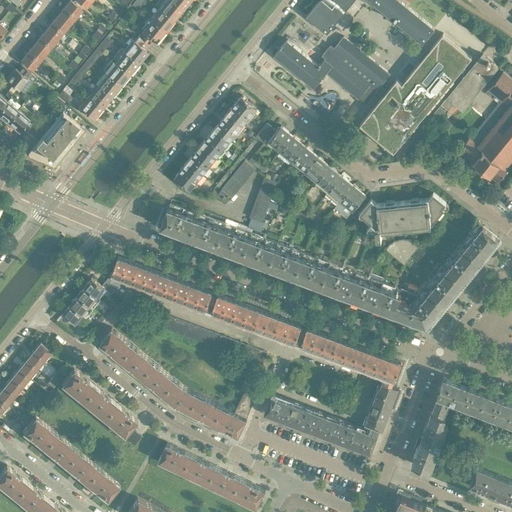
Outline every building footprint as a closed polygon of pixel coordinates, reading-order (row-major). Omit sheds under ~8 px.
[(70,0),(69,0),(64,7),(75,16),(81,9),(70,0)] [(183,8),(173,0),(166,0),(160,8),(174,19),(183,8)] [(318,0),(307,15),(323,28),(323,29),(327,32),(353,0),(370,0),(394,19),(393,19),(394,20),(395,20),(422,42),(435,27),(401,0),(318,0)] [(64,7),(58,14),(69,24),(75,16),(64,7)] [(174,19),(160,8),(151,19),(165,31),(174,19)] [(63,31),(69,24),(58,14),(52,22),(63,31)] [(165,31),(151,19),(142,30),(138,35),(149,44),(153,39),(156,41),(165,31)] [(52,22),(45,29),(57,39),(63,31),(52,22)] [(45,29),(40,36),(51,46),(57,39),(45,29)] [(383,95),(360,124),(394,151),(472,56),(443,32),(429,49),(420,61),(402,82),(397,78),(387,90),(381,84),(376,90),(383,95)] [(149,44),(138,35),(134,40),(125,51),(139,62),(148,51),(145,49),(149,44)] [(287,39),(281,47),(275,54),(314,86),(321,77),(323,79),(326,76),(324,74),(326,72),(358,98),(359,97),(366,102),(374,92),(377,90),(390,73),(344,35),(331,50),(328,47),(322,54),(326,57),(321,63),(320,62),(318,64),(287,39)] [(51,46),(40,36),(34,44),(45,53),(51,46)] [(34,44),(28,51),(39,61),(45,53),(34,44)] [(28,51),(21,59),(33,68),(39,61),(28,51)] [(86,55),(80,51),(77,55),(81,58),(81,59),(83,60),(86,55)] [(139,62),(125,51),(116,62),(130,73),(139,62)] [(466,74),(441,103),(448,109),(449,109),(453,113),(460,106),(463,108),(498,65),(496,64),(494,62),(486,56),(483,53),(481,55),(480,56),(466,74)] [(130,73),(116,62),(112,58),(103,70),(107,73),(121,84),(130,73)] [(18,88),(29,75),(35,80),(37,77),(31,72),(22,65),(18,69),(15,67),(6,78),(18,88)] [(469,137),(459,149),(477,163),(476,165),(475,165),(476,166),(485,173),(485,174),(486,173),(487,172),(499,181),(508,169),(505,167),(511,159),(511,158),(511,76),(504,70),(503,69),(485,91),(493,97),(499,102),(502,99),(507,104),(508,102),(511,104),(510,106),(507,105),(505,108),(506,110),(505,112),(504,113),(498,120),(498,121),(492,128),(491,129),(485,136),(482,134),(475,142),(469,137)] [(121,84),(107,73),(98,84),(112,95),(121,84)] [(78,80),(73,76),(70,80),(75,84),(78,80)] [(112,95),(98,84),(89,95),(103,106),(112,95)] [(73,97),(63,89),(58,94),(69,103),(73,97)] [(0,111),(9,101),(0,93),(0,111)] [(65,102),(55,94),(51,100),(60,107),(65,102)] [(241,94),(236,101),(228,111),(244,123),(257,107),(241,94)] [(103,106),(89,95),(80,106),(93,117),(103,106)] [(9,101),(0,111),(0,114),(10,123),(20,111),(9,101)] [(440,105),(433,113),(439,118),(446,110),(440,105)] [(24,106),(20,111),(10,123),(19,130),(21,127),(26,131),(33,122),(31,120),(35,115),(24,106)] [(54,166),(84,129),(62,110),(45,131),(38,140),(35,143),(27,154),(54,166)] [(228,111),(222,118),(215,127),(230,140),(244,123),(228,111)] [(38,140),(45,131),(33,122),(26,131),(38,140)] [(272,126),(267,122),(259,131),(264,135),(272,126)] [(281,125),(277,130),(269,139),(269,140),(281,150),(293,134),(281,125)] [(272,126),(264,135),(269,139),(277,130),(272,126)] [(217,156),(230,140),(215,127),(201,143),(217,156)] [(305,144),(293,134),(281,150),(293,160),(305,144)] [(255,139),(244,151),(247,154),(257,141),(255,139)] [(204,172),(217,156),(201,143),(188,159),(204,172)] [(317,154),(305,144),(293,160),(305,170),(317,154)] [(244,151),(231,168),(233,170),(247,154),(244,151)] [(329,164),(317,154),(305,170),(317,179),(329,164)] [(188,159),(183,166),(175,176),(190,189),(204,172),(188,159)] [(245,159),(241,164),(251,171),(254,167),(245,159)] [(241,164),(238,169),(247,176),(251,171),(241,164)] [(341,174),(329,164),(317,179),(329,189),(341,174)] [(231,168),(218,183),(221,186),(233,170),(231,168)] [(238,169),(234,173),(243,181),(247,176),(238,169)] [(243,181),(234,173),(230,178),(239,185),(243,181)] [(353,183),(341,174),(329,189),(341,199),(353,183)] [(277,181),(266,177),(264,182),(275,187),(277,181)] [(230,178),(226,182),(235,190),(239,185),(230,178)] [(226,182),(222,187),(232,195),(235,190),(226,182)] [(275,187),(264,182),(262,188),(273,192),(274,190),(275,187)] [(211,191),(214,194),(221,186),(218,183),(211,191)] [(366,194),(353,183),(341,199),(353,209),(366,194)] [(232,195),(222,187),(216,195),(225,203),(232,195)] [(273,192),(262,188),(259,194),(271,198),(271,196),(273,192)] [(284,195),(277,192),(274,197),(280,201),(284,195)] [(372,204),(368,202),(359,213),(371,222),(367,227),(374,233),(376,232),(377,238),(382,237),(381,231),(380,228),(431,223),(431,221),(434,221),(445,208),(443,206),(446,202),(433,192),(428,198),(420,199),(420,200),(419,201),(412,202),(411,201),(411,199),(395,201),(395,203),(394,204),(387,204),(386,204),(386,202),(377,203),(377,205),(372,206),(372,204)] [(271,198),(259,194),(257,199),(269,204),(271,198)] [(291,199),(284,195),(280,201),(287,205),(291,199)] [(269,204),(257,199),(255,205),(266,209),(269,204)] [(297,203),(291,199),(287,205),(294,209),(297,203)] [(168,207),(161,225),(192,237),(201,212),(171,201),(169,207),(168,207)] [(304,207),(297,203),(294,209),(301,213),(304,207)] [(266,209),(255,205),(253,210),(264,215),(266,209)] [(311,211),(304,207),(301,213),(308,217),(311,211)] [(264,215),(253,210),(251,216),(262,221),(264,215)] [(316,214),(311,211),(308,217),(313,220),(316,214)] [(226,222),(201,212),(192,237),(217,246),(226,222)] [(251,220),(248,226),(258,230),(260,223),(251,220)] [(478,220),(460,242),(481,259),(499,237),(478,220)] [(226,222),(217,246),(243,256),(252,232),(226,222)] [(278,242),(252,232),(243,256),(269,266),(278,242)] [(404,240),(400,241),(398,240),(394,240),(391,244),(390,246),(389,245),(386,248),(404,264),(419,245),(415,242),(414,243),(413,242),(409,239),(405,239),(404,240)] [(278,242),(269,266),(294,275),(304,251),(278,242)] [(481,259),(460,242),(443,264),(463,280),(481,259)] [(419,247),(415,251),(421,256),(425,252),(419,247)] [(331,261),(304,251),(294,275),(322,286),(331,261)] [(119,254),(110,277),(120,281),(122,275),(385,373),(383,379),(382,379),(382,380),(392,383),(394,377),(395,377),(402,360),(307,325),(306,328),(301,325),(302,323),(218,292),(217,294),(212,292),(213,289),(119,254)] [(331,261),(322,286),(347,295),(357,271),(331,261)] [(463,280),(443,264),(425,286),(445,302),(463,280)] [(383,281),(357,271),(347,295),(374,305),(383,281)] [(92,276),(84,286),(97,296),(100,298),(107,289),(102,285),(92,276)] [(120,281),(110,277),(108,277),(105,281),(115,289),(119,283),(120,281)] [(115,289),(105,281),(102,285),(107,289),(112,293),(115,289)] [(383,281),(374,305),(400,315),(409,290),(383,281)] [(84,286),(77,294),(90,305),(97,296),(84,286)] [(445,302),(425,286),(418,294),(409,290),(400,315),(427,325),(445,302)] [(77,294),(70,303),(83,314),(90,305),(77,294)] [(63,312),(76,323),(83,314),(70,303),(63,312)] [(156,310),(149,307),(144,319),(151,322),(156,310)] [(162,312),(156,310),(151,322),(158,324),(162,312)] [(169,315),(162,312),(158,324),(164,327),(169,315)] [(175,317),(169,315),(164,327),(171,329),(175,317)] [(182,320),(175,317),(171,329),(177,332),(182,320)] [(188,322),(182,320),(177,332),(184,334),(188,322)] [(195,324),(188,322),(184,334),(190,337),(195,324)] [(202,327),(195,324),(190,337),(197,339),(202,327)] [(134,344),(112,326),(99,342),(121,360),(134,344)] [(208,329),(202,327),(197,339),(203,342),(208,329)] [(215,332),(208,329),(203,342),(210,344),(215,332)] [(221,334),(215,332),(210,344),(217,346),(221,334)] [(228,337),(221,334),(217,346),(223,349),(228,337)] [(234,339),(228,337),(223,349),(230,351),(234,339)] [(241,342),(234,339),(230,351),(236,354),(241,342)] [(40,340),(33,349),(44,359),(52,350),(40,340)] [(247,344),(241,342),(236,354),(243,356),(247,344)] [(134,344),(121,360),(142,377),(155,361),(134,344)] [(254,347),(247,344),(243,356),(250,359),(254,347)] [(261,349),(254,347),(250,359),(256,361),(261,349)] [(33,349),(25,359),(37,369),(44,359),(33,349)] [(267,352),(261,349),(256,361),(263,364),(267,352)] [(25,359),(18,368),(30,377),(37,369),(25,359)] [(176,378),(155,361),(142,377),(163,394),(176,378)] [(244,391),(235,411),(247,417),(257,393),(253,391),(261,369),(250,365),(241,389),(244,391)] [(58,370),(64,375),(66,372),(61,367),(58,370)] [(73,367),(61,383),(82,401),(95,385),(73,367)] [(18,368),(11,376),(22,386),(30,377),(18,368)] [(11,376),(3,385),(15,395),(22,386),(11,376)] [(53,376),(51,379),(56,384),(59,380),(53,376)] [(448,404),(456,381),(444,376),(437,395),(438,395),(432,410),(444,415),(448,404)] [(185,386),(176,378),(163,394),(175,404),(189,411),(199,393),(185,386)] [(56,384),(51,379),(48,382),(54,387),(56,384)] [(392,383),(382,380),(380,385),(379,384),(373,400),(391,407),(399,386),(392,383)] [(478,416),(487,392),(456,381),(448,404),(478,416)] [(3,385),(0,389),(0,397),(8,404),(15,395),(3,385)] [(116,402),(95,385),(82,401),(103,418),(116,402)] [(511,408),(511,401),(487,392),(478,416),(505,426),(511,408)] [(39,393),(36,397),(42,402),(45,398),(39,393)] [(223,405),(199,393),(189,411),(214,423),(223,405)] [(293,402),(281,398),(271,394),(264,412),(286,420),(293,402)] [(42,402),(36,397),(33,400),(39,405),(42,402)] [(391,407),(373,400),(365,422),(374,425),(372,432),(378,434),(380,427),(383,428),(391,407)] [(137,420),(116,402),(103,418),(124,435),(131,427),(137,420)] [(314,410),(293,402),(286,420),(307,428),(314,410)] [(235,411),(223,405),(214,423),(238,436),(247,417),(235,411)] [(335,418),(314,410),(307,428),(328,436),(335,418)] [(440,444),(448,422),(450,417),(444,415),(432,410),(422,437),(440,444)] [(24,411),(21,415),(27,419),(30,416),(24,411)] [(35,414),(22,430),(43,447),(56,431),(35,414)] [(27,419),(21,415),(19,418),(24,423),(27,419)] [(357,426),(335,418),(328,436),(350,444),(357,426)] [(15,422),(7,431),(12,435),(20,426),(15,422)] [(363,428),(357,426),(350,444),(371,452),(378,434),(372,432),(374,425),(365,422),(363,428)] [(131,427),(124,435),(124,436),(128,440),(136,431),(131,427)] [(56,431),(43,447),(65,465),(78,449),(56,431)] [(136,431),(128,440),(134,444),(141,435),(136,431)] [(440,444),(422,437),(412,463),(431,470),(440,444)] [(192,453),(167,441),(158,460),(183,472),(192,453)] [(78,449),(65,465),(85,482),(98,466),(78,449)] [(216,465),(192,453),(183,472),(207,483),(216,465)] [(27,481),(6,464),(0,471),(0,485),(14,497),(27,481)] [(241,477),(216,465),(207,483),(232,495),(241,477)] [(98,466),(85,482),(107,499),(120,484),(98,466)] [(469,485),(481,490),(495,495),(502,477),(477,467),(469,485)] [(266,489),(241,477),(232,495),(257,507),(266,489)] [(511,480),(502,477),(495,495),(511,502),(511,480)] [(37,511),(49,499),(27,481),(14,497),(32,511),(37,511)] [(446,511),(404,495),(402,494),(394,511),(446,511)] [(127,511),(159,511),(160,510),(137,497),(127,511)] [(65,511),(49,499),(37,511),(65,511)]
